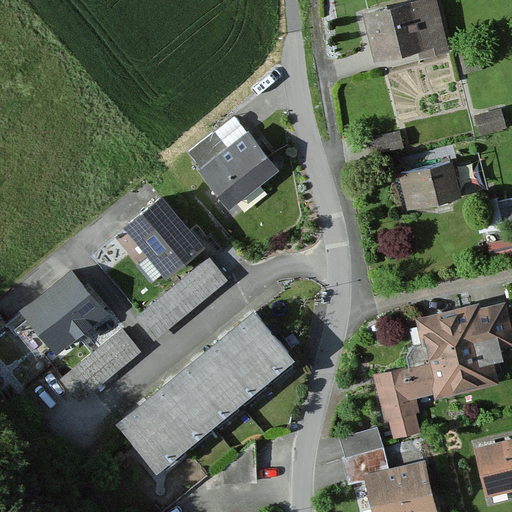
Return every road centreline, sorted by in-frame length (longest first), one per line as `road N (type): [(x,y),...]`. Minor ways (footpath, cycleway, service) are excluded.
road 1 (residential): [(337,262),(265,272),(84,426)]
road 2 (residential): [(291,0),(300,91),(337,262)]
road 3 (residential): [(337,314),(302,511)]
road 4 (track): [(322,192),(332,131),(315,0)]
road 5 (residential): [(337,314),(511,273)]
